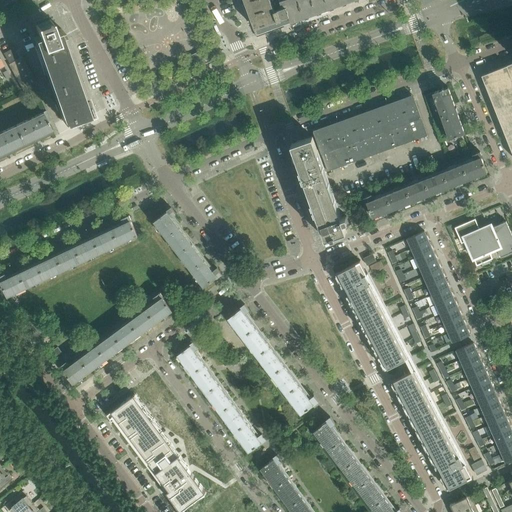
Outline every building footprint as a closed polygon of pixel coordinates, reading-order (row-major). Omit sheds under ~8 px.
[(245,0),(246,2),(245,2),(248,10),(249,10),(250,14),(253,23),(255,26),(254,27),(257,35),(269,31),(269,30),(273,29),(284,26),(283,25),(291,22),(291,23),(325,10),(329,9),(338,6),(338,5),(342,4),(342,5),(352,1),(352,0),(282,0),(279,1),(278,0),(245,0)] [(36,24),(35,25),(41,44),(35,46),(61,120),(60,120),(61,120),(67,118),(66,118),(74,115),(78,124),(95,117),(89,101),(86,102),(63,36),(57,39),(50,19),(49,20),(48,17),(36,21),(35,22),(36,24)] [(199,52),(189,56),(194,69),(196,68),(199,62),(205,64),(214,60),(218,51),(214,44),(208,47),(206,54),(199,52)] [(12,49),(4,53),(9,62),(17,58),(12,49)] [(22,57),(8,64),(23,91),(37,83),(22,57)] [(511,63),(482,75),(511,152),(511,63)] [(448,87),(433,93),(450,138),(451,138),(452,140),(456,138),(458,137),(458,135),(464,133),(457,113),(458,112),(456,107),(455,107),(448,87)] [(428,135),(414,98),(413,96),(401,100),(415,140),(428,135)] [(402,144),(415,140),(401,100),(388,105),(402,144)] [(388,105),(376,109),(390,149),(402,144),(388,105)] [(376,109),(364,114),(378,153),(390,149),(376,109)] [(42,113),(15,125),(24,145),(35,139),(36,141),(40,139),(41,139),(40,137),(51,132),(52,132),(47,121),(50,120),(46,111),(43,112),(42,112),(42,113)] [(364,114),(351,118),(365,158),(378,153),(364,114)] [(351,118),(339,123),(353,162),(365,158),(351,118)] [(339,123),(326,127),(340,167),(353,162),(339,123)] [(15,125),(0,132),(0,155),(7,152),(8,154),(9,154),(8,154),(12,152),(13,152),(12,150),(24,145),(15,125)] [(326,127),(313,132),(315,135),(328,171),(340,167),(326,127)] [(348,221),(347,216),(342,217),(340,212),(340,211),(339,209),(339,210),(313,136),(291,144),(325,239),(327,238),(328,241),(332,239),(336,237),(335,235),(346,232),(345,230),(346,230),(346,229),(347,228),(348,227),(348,226),(349,224),(348,222),(348,221)] [(490,177),(490,176),(482,156),(366,202),(366,203),(367,202),(373,217),(375,223),(490,177)] [(175,214),(176,214),(171,207),(171,208),(170,208),(168,208),(168,210),(167,211),(167,210),(166,211),(167,212),(155,221),(204,286),(217,277),(217,278),(218,277),(217,277),(218,277),(220,277),(221,275),(221,274),(222,274),(217,268),(216,268),(217,268),(215,269),(213,267),(210,263),(208,265),(201,256),(203,254),(198,247),(196,248),(189,239),(191,238),(185,231),(183,232),(177,223),(178,222),(175,217),(176,217),(174,215),(175,214)] [(5,274),(0,275),(0,280),(0,281),(0,282),(1,282),(8,296),(137,234),(131,221),(132,220),(131,220),(131,219),(132,217),(130,216),(129,216),(129,215),(122,218),(122,219),(123,221),(121,222),(116,224),(117,226),(115,227),(107,231),(106,229),(97,233),(99,235),(97,236),(88,240),(87,238),(79,242),(80,244),(78,245),(70,249),(69,247),(61,250),(62,253),(51,257),(50,255),(42,259),(43,261),(33,266),(32,264),(24,268),(25,270),(15,275),(14,273),(9,275),(8,275),(6,276),(5,274)] [(501,257),(511,251),(511,234),(506,221),(493,226),(493,224),(480,230),(475,219),(455,227),(462,243),(466,241),(477,265),(492,258),(489,251),(497,247),(501,257)] [(424,231),(407,239),(411,249),(429,241),(424,231)] [(429,241),(411,249),(416,258),(433,250),(429,241)] [(433,250),(416,258),(420,267),(437,260),(433,250)] [(373,254),(363,258),(364,259),(367,265),(376,260),(373,254)] [(437,260),(420,267),(424,276),(441,269),(437,260)] [(345,269),(338,273),(388,368),(409,357),(367,275),(360,261),(345,269)] [(380,261),(370,266),(373,272),(383,266),(380,261)] [(441,269),(424,276),(428,286),(445,278),(441,269)] [(445,278),(428,286),(432,295),(449,288),(445,278)] [(449,288),(432,295),(436,304),(453,297),(449,288)] [(67,362),(66,361),(60,366),(60,367),(61,367),(61,369),(63,370),(63,371),(64,370),(73,383),(172,309),(163,297),(164,297),(164,296),(163,296),(163,294),(161,293),(160,292),(154,297),(155,297),(156,299),(153,300),(154,301),(149,304),(151,306),(142,312),(140,310),(133,316),(134,318),(125,324),(124,323),(117,328),(118,330),(109,337),(108,335),(100,340),(102,342),(92,349),(91,347),(84,352),(85,354),(76,361),(75,359),(70,362),(68,364),(67,362)] [(453,297),(436,304),(440,314),(457,306),(453,297)] [(249,311),(250,310),(245,304),(244,304),(244,305),(241,307),(240,307),(240,308),(241,308),(229,317),(302,413),(313,404),(314,405),(315,405),(314,404),(318,402),(319,401),(314,395),(313,396),(312,397),(310,395),(306,389),(304,390),(295,379),(297,377),(291,370),(289,371),(280,360),(282,358),(277,351),(275,352),(267,343),(266,340),(268,339),(262,332),(260,333),(251,321),(253,320),(249,314),(247,312),(249,311)] [(457,306),(440,314),(444,323),(462,316),(457,306)] [(462,316),(444,323),(448,332),(466,325),(462,316)] [(466,325),(448,332),(452,341),(453,342),(470,335),(466,325)] [(190,346),(178,355),(249,452),(261,443),(262,444),(262,443),(266,440),(266,441),(267,440),(262,434),(261,434),(260,435),(258,433),(255,429),(253,430),(240,413),(242,411),(241,410),(239,411),(226,394),(228,392),(226,390),(224,392),(212,374),(214,373),(212,371),(210,372),(197,355),(199,353),(198,352),(198,351),(197,349),(198,348),(199,348),(194,341),(194,342),(190,345),(189,345),(190,346)] [(473,342),(456,350),(456,351),(460,360),(478,352),(473,342)] [(56,360),(64,355),(58,347),(50,353),(56,360)] [(478,352),(460,360),(464,369),(482,362),(478,352)] [(482,362),(464,369),(469,379),(486,371),(482,362)] [(415,369),(394,380),(450,487),(457,484),(472,476),(465,462),(464,463),(415,369)] [(486,371),(469,379),(473,388),(490,380),(486,371)] [(490,380),(473,388),(477,397),(494,390),(490,380)] [(494,390),(477,397),(481,406),(498,399),(494,390)] [(132,396),(108,414),(112,420),(116,417),(170,489),(167,491),(181,510),(206,491),(187,467),(186,468),(132,396)] [(498,399),(481,406),(485,416),(502,408),(498,399)] [(502,408),(485,416),(489,425),(506,417),(502,408)] [(334,427),(335,427),(333,425),(335,423),(335,424),(335,423),(330,417),(326,420),(326,421),(314,430),(376,511),(402,511),(400,508),(399,508),(399,509),(398,510),(396,507),(396,508),(391,502),(389,503),(388,502),(390,500),(388,501),(382,494),(384,492),(382,493),(380,492),(382,490),(377,483),(375,484),(374,482),(376,481),(375,481),(373,482),(368,475),(369,473),(367,474),(366,472),(368,471),(362,464),(360,465),(359,463),(361,462),(359,463),(351,453),(353,452),(348,445),(346,446),(337,434),(339,433),(334,427)] [(506,417),(489,425),(493,434),(511,427),(506,417)] [(511,430),(511,427),(493,434),(497,444),(511,437),(511,430)] [(511,437),(497,444),(501,453),(511,448),(511,437)] [(511,448),(501,453),(505,462),(506,463),(511,460),(511,448)] [(273,459),(261,468),(293,511),(312,511),(309,507),(311,505),(310,504),(308,505),(295,488),(297,486),(295,484),(293,486),(281,468),(282,467),(281,465),(282,465),(280,463),(281,461),(281,462),(282,461),(277,455),(273,458),(272,458),(273,459)] [(482,459),(472,465),(477,475),(487,469),(482,459)] [(0,489),(14,479),(3,466),(0,468),(0,489)] [(487,487),(483,489),(487,498),(491,496),(487,487)] [(496,488),(492,490),(496,499),(500,497),(496,488)] [(22,511),(34,503),(23,490),(5,506),(7,508),(9,511),(10,510),(12,511),(22,511)] [(455,502),(450,504),(450,505),(453,510),(453,511),(458,511),(475,504),(471,494),(455,502)] [(491,496),(487,498),(492,507),(496,506),(491,496)] [(500,497),(496,499),(500,508),(504,506),(500,497)] [(41,511),(34,503),(22,511),(41,511)]
